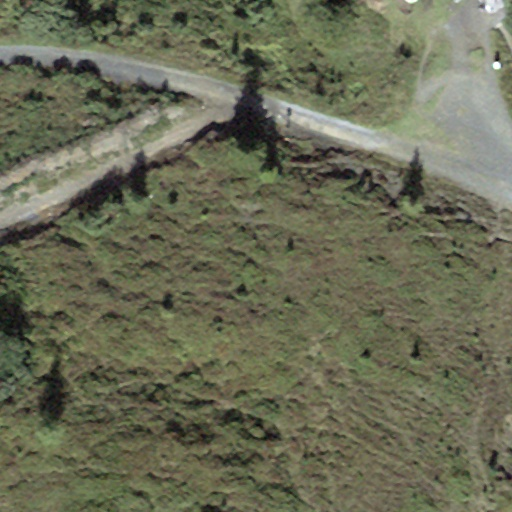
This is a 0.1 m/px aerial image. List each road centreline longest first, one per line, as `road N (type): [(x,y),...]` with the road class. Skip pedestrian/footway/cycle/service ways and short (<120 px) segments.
road 1 (track): [(446,160),(213,92)]
road 2 (track): [(213,92),(93,166),(0,204)]
road 3 (track): [(213,92),(124,61),(35,43),(0,48)]
